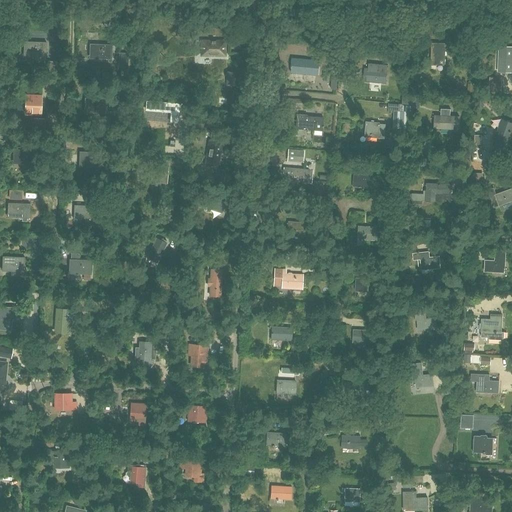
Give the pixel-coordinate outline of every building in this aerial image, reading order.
[(25,41),(25,42),(26,42),(29,55),(34,56),(34,60),(46,60),(46,42),(25,41)] [(201,52),(202,52),(202,55),(224,55),(225,42),(215,41),(211,41),(202,41),(202,43),(201,43),(201,44),(202,44),(202,52),(201,52)] [(432,42),(431,65),(445,65),(446,43),(432,42)] [(91,44),(91,45),(92,45),(95,58),(109,59),(108,62),(112,62),(112,45),(91,44)] [(511,47),(500,47),(498,71),(511,71),(511,47)] [(292,58),(291,72),(318,75),(319,61),(292,58)] [(365,68),(364,81),(382,82),(386,83),(388,65),(369,63),(369,68),(365,68)] [(20,95),(20,96),(21,96),(24,109),(23,113),(40,114),(41,96),(20,95)] [(394,110),(393,128),(411,129),(413,96),(403,95),(402,104),(400,104),(400,111),(394,110)] [(86,98),(87,98),(90,112),(106,113),(107,99),(86,98)] [(147,101),(146,110),(171,111),(171,121),(178,122),(180,103),(147,101)] [(435,115),(434,128),(437,128),(454,129),(454,123),(459,123),(460,116),(450,116),(451,109),(441,108),(441,115),(435,115)] [(297,114),(296,129),(322,131),(322,127),(323,127),(323,125),(322,125),(323,118),(300,116),(300,114),(297,114)] [(34,124),(34,129),(43,129),(44,119),(39,119),(39,124),(34,124)] [(511,122),(502,119),(494,143),(506,147),(511,130),(511,122)] [(366,121),(365,137),(366,137),(366,135),(378,136),(377,137),(385,138),(386,124),(380,123),(380,122),(366,121)] [(210,141),(206,164),(218,166),(220,153),(222,153),(223,143),(210,141)] [(11,143),(10,155),(14,156),(14,163),(18,163),(35,164),(36,150),(28,150),(23,149),(23,143),(11,143)] [(289,150),(288,160),(293,161),(302,161),(303,151),(289,150)] [(81,151),(81,152),(82,152),(84,166),(101,166),(102,152),(81,151)] [(153,167),(152,182),(167,183),(168,168),(153,167)] [(285,168),(284,180),(291,180),(291,181),(312,183),(313,170),(292,168),(292,169),(285,168)] [(354,173),(353,186),(373,188),(374,175),(354,173)] [(414,194),(413,206),(422,207),(423,200),(426,200),(435,201),(436,192),(451,193),(451,184),(427,183),(427,190),(424,190),(424,194),(414,194)] [(494,187),(488,189),(494,207),(511,200),(511,188),(496,194),(494,187)] [(21,191),(9,191),(9,199),(21,199),(21,191)] [(211,196),(207,208),(222,212),(225,201),(211,196)] [(9,203),(10,203),(12,217),(22,217),(22,221),(27,221),(27,218),(30,218),(30,204),(24,203),(24,202),(21,202),(21,203),(9,203)] [(74,205),(74,212),(78,212),(79,219),(85,220),(85,224),(96,225),(97,206),(76,205),(76,206),(74,205)] [(288,221),(287,234),(305,236),(306,223),(288,221)] [(359,226),(358,239),(370,239),(378,240),(378,227),(371,226),(359,226)] [(157,238),(148,256),(157,261),(166,243),(157,238)] [(429,251),(413,253),(414,259),(418,259),(419,266),(421,266),(421,268),(434,267),(434,268),(441,267),(439,256),(430,257),(429,251)] [(485,260),(485,271),(505,272),(506,255),(495,254),(495,260),(485,260)] [(4,256),(4,257),(5,257),(8,271),(13,271),(13,276),(24,276),(22,276),(22,273),(24,273),(24,271),(25,257),(4,256)] [(71,259),(71,260),(72,260),(74,273),(84,274),(91,274),(92,260),(79,259),(71,259)] [(211,269),(210,296),(220,296),(222,270),(211,269)] [(275,269),(274,285),(282,286),(282,287),(302,288),(303,275),(285,274),(285,270),(275,269)] [(356,278),(356,291),(368,291),(368,278),(356,278)] [(0,307),(0,328),(10,330),(13,316),(20,317),(21,309),(14,308),(0,307)] [(425,307),(414,308),(416,320),(417,320),(418,329),(431,328),(431,329),(437,328),(436,317),(426,318),(425,307)] [(56,308),(54,330),(56,330),(69,331),(69,319),(78,319),(79,310),(70,309),(56,308)] [(481,331),(481,337),(488,337),(489,339),(504,340),(505,332),(502,331),(503,315),(492,314),(491,320),(486,320),(487,319),(483,319),(483,320),(482,320),(481,331)] [(272,326),(271,339),(292,340),(292,328),(272,326)] [(100,328),(86,338),(93,348),(108,337),(100,328)] [(354,329),(353,342),(371,343),(372,330),(354,329)] [(136,348),(135,363),(153,364),(153,358),(155,359),(155,342),(140,342),(140,348),(136,348)] [(465,343),(464,350),(465,350),(464,354),(465,354),(470,354),(473,354),(473,351),(475,351),(475,344),(465,343)] [(190,345),(189,355),(192,356),(191,365),(192,365),(192,366),(206,367),(207,352),(207,346),(190,345)] [(0,347),(0,355),(11,358),(12,350),(0,347)] [(421,362),(411,364),(412,370),(413,376),(412,376),(413,383),(415,383),(416,386),(427,384),(428,385),(434,385),(433,374),(423,375),(422,369),(421,362)] [(479,374),(479,380),(480,380),(480,390),(492,390),(492,392),(498,392),(499,381),(489,381),(490,375),(479,374)] [(277,380),(277,393),(295,394),(296,381),(277,380)] [(344,381),(343,394),(362,396),(362,403),(369,403),(371,383),(364,383),(351,382),(344,381)] [(55,394),(55,409),(76,409),(76,402),(72,402),(72,394),(55,394)] [(131,403),(130,417),(145,418),(146,404),(131,403)] [(189,405),(189,410),(192,410),(191,421),(205,421),(206,406),(189,405)] [(267,432),(266,445),(272,445),(272,446),(274,446),(274,445),(286,446),(286,433),(267,432)] [(475,435),(474,451),(491,452),(492,438),(488,437),(488,436),(487,435),(485,434),(485,435),(484,435),(484,436),(475,435)] [(342,435),(341,448),(359,449),(360,436),(342,435)] [(220,437),(210,442),(212,447),(222,443),(220,437)] [(55,452),(54,467),(68,467),(68,452),(55,452)] [(180,460),(180,468),(186,468),(186,476),(195,476),(194,481),(203,481),(203,473),(200,473),(201,461),(187,461),(180,460)] [(126,473),(125,482),(126,483),(130,484),(131,482),(139,482),(138,486),(142,487),(144,485),(146,465),(136,464),(136,465),(128,464),(127,471),(126,473)] [(272,485),(271,498),(291,499),(292,486),(272,485)] [(346,487),(345,500),(360,501),(361,488),(346,487)] [(416,491),(403,492),(404,510),(428,509),(427,497),(417,497),(416,491)] [(465,498),(464,504),(470,504),(469,511),(491,511),(492,501),(482,501),(482,495),(471,494),(471,498),(465,498)]
